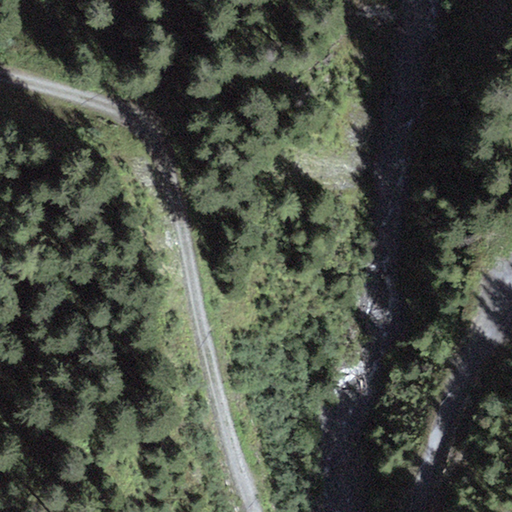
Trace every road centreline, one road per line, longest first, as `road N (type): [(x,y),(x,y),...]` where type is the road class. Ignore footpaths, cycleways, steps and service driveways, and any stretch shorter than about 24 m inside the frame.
road 1 (track): [(253,511),(162,158),(144,127),(113,106),(0,76)]
road 2 (track): [(511,319),(465,369),(416,511)]
